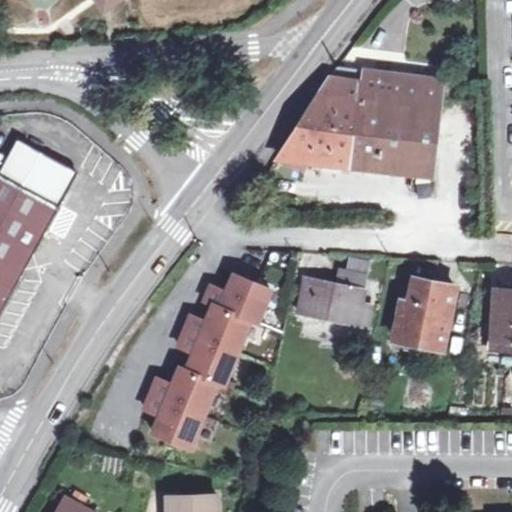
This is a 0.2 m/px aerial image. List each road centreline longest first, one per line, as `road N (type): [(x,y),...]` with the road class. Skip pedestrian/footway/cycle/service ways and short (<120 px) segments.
road 1 (residential): [(199,209),(223,236),(511,248)]
road 2 (tertiary): [(28,448),(125,299),(199,209)]
road 3 (tertiary): [(199,209),(355,0)]
road 4 (unclassified): [(0,79),(49,75),(88,99),(199,209)]
